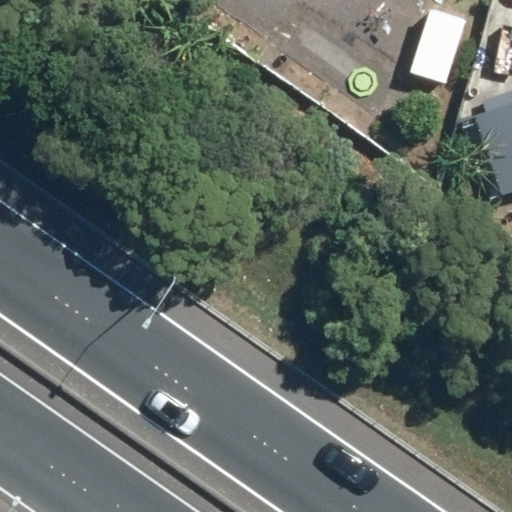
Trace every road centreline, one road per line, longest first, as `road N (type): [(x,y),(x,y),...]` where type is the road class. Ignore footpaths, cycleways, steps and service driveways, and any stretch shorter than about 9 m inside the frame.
road 1 (motorway): [(0,238),(386,511)]
road 2 (motorway): [(125,511),(0,424)]
